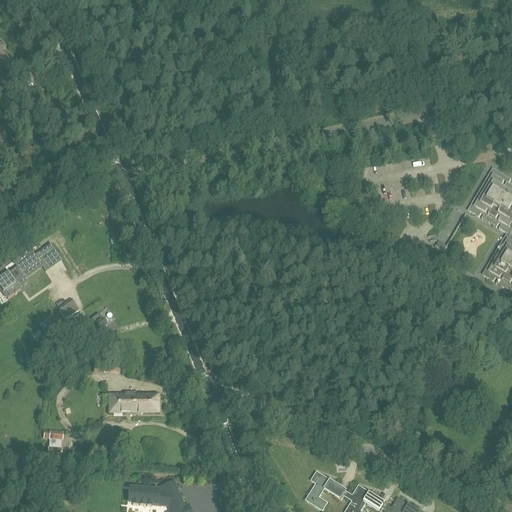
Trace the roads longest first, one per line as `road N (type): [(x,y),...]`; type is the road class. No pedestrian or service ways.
road 1 (unclassified): [(511,93),(119,180)]
road 2 (tertiary): [(506,511),(211,392)]
road 3 (unclassified): [(211,392),(119,180)]
road 4 (unclassified): [(119,180),(55,36),(30,0)]
road 5 (tertiary): [(258,511),(211,392)]
